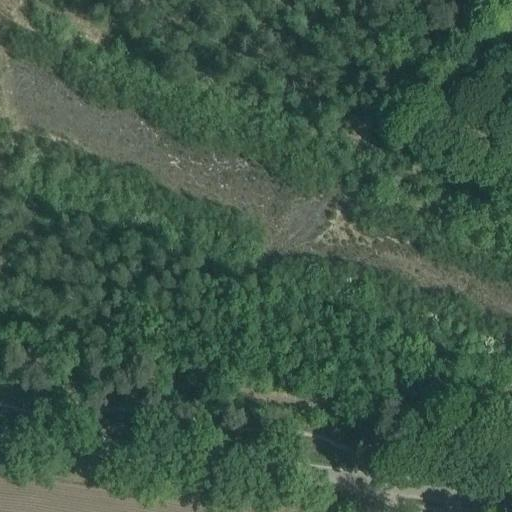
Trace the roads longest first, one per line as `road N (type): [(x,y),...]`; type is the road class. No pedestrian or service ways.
road 1 (unclassified): [(511,502),(0,435)]
road 2 (track): [(337,0),(511,169)]
road 3 (track): [(511,386),(407,488)]
